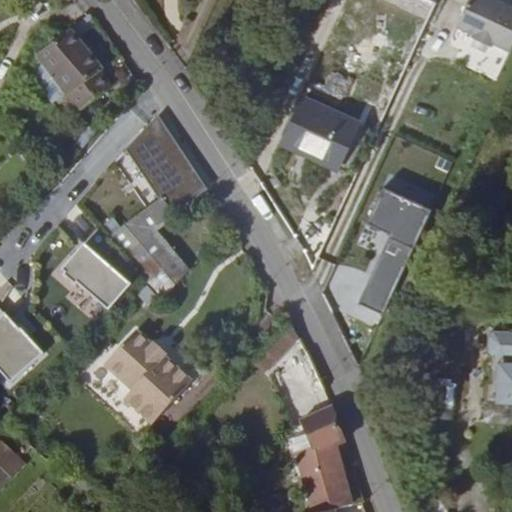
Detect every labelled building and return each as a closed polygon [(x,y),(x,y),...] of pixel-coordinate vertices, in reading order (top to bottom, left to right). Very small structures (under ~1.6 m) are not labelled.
[(511,46),(511,8),(494,0),(467,0),(455,29),(471,36),(470,39),(491,49),(492,46),(509,53),(511,46)] [(37,57),(26,73),(47,102),(62,91),(79,114),(86,109),(109,90),(98,75),(100,73),(68,34),(37,57)] [(369,130),(302,99),(280,146),(348,176),(369,130)] [(93,117),(86,109),(79,114),(86,124),(93,117)] [(178,214),(210,186),(154,122),(122,150),(178,214)] [(386,235),(384,239),(417,254),(435,213),(382,189),(365,225),(386,235)] [(175,218),(160,200),(106,240),(122,259),(155,234),(175,218)] [(363,229),(384,239),(386,235),(365,225),(363,229)] [(155,234),(122,259),(160,304),(188,272),(155,234)] [(61,273),(110,314),(134,286),(84,245),(61,273)] [(4,313),(0,316),(0,381),(9,390),(45,356),(4,313)] [(134,332),(102,368),(130,394),(122,403),(150,428),(191,384),(163,358),(165,356),(152,344),(150,346),(134,332)] [(490,359),(511,360),(511,334),(492,333),(486,338),(486,354),(490,359)] [(511,360),(490,359),(490,372),(496,373),(495,403),(488,402),(483,407),(482,421),(486,425),(511,426),(511,360)] [(338,511),(362,505),(331,409),(298,423),(304,438),(291,444),(308,511),(338,511)] [(0,471),(10,481),(26,464),(0,440),(0,471)]
